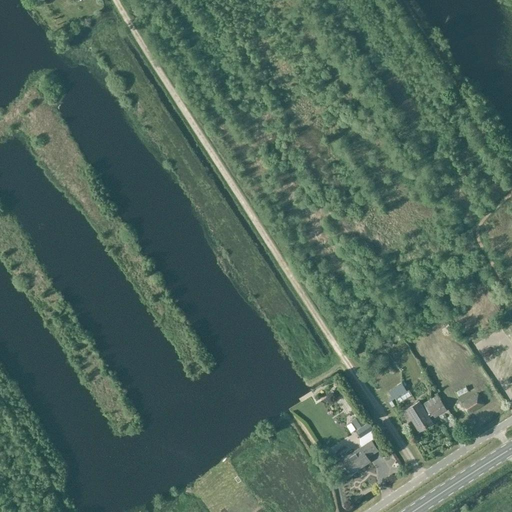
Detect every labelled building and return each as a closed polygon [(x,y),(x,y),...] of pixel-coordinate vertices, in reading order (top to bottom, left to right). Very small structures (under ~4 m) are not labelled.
[(63,44),(65,47),(74,39),(71,36),(63,44)] [(403,338),(399,332),(394,335),(398,341),(403,338)] [(385,336),(383,345),(392,347),(394,338),(385,336)] [(454,393),(459,400),(469,393),(464,386),(454,393)] [(462,403),(469,414),(485,404),(478,393),(462,403)] [(410,418),(419,431),(432,423),(429,417),(433,414),(435,417),(447,410),(440,399),(428,407),(431,412),(427,414),(419,401),(402,412),(407,420),(410,418)] [(345,418),(351,417),(349,405),(343,407),(345,418)] [(365,426),(357,415),(350,419),(357,430),(361,428),(365,426)] [(357,430),(356,431),(360,437),(373,429),(369,423),(365,426),(361,428),(357,430)] [(372,440),(341,460),(333,465),(339,474),(347,468),(350,474),(370,461),(367,457),(378,450),(372,440)] [(388,454),(382,458),(388,468),(394,465),(388,454)]
